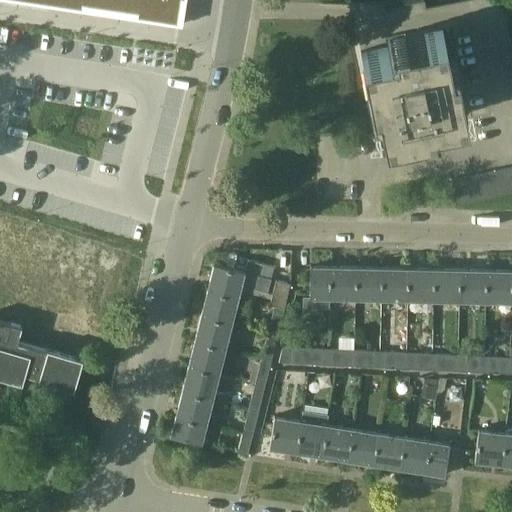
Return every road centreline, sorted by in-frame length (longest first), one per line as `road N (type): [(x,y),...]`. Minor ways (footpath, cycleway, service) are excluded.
road 1 (residential): [(511,236),(186,228)]
road 2 (residential): [(119,493),(186,228)]
road 3 (unclassified): [(0,10),(230,47)]
road 4 (residential): [(186,228),(230,47)]
road 5 (residential): [(119,493),(0,462)]
